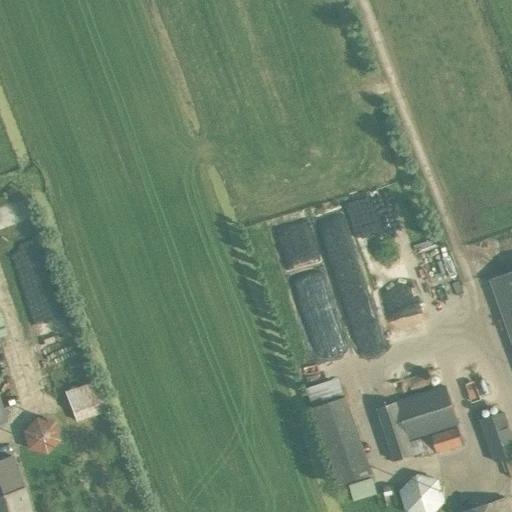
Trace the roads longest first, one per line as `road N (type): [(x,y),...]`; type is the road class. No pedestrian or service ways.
road 1 (track): [(511,374),(364,0)]
road 2 (track): [(127,340),(177,511)]
